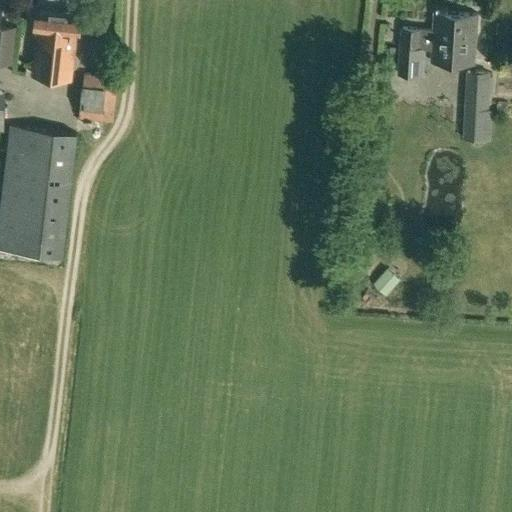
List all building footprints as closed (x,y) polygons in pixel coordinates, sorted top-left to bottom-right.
[(4,5),(0,4),(0,60),(11,62),(15,27),(1,26),(4,5)] [(36,27),(38,27),(33,74),(73,79),(78,32),(80,32),(82,15),(80,15),(77,11),(68,10),(64,13),(38,10),(36,27)] [(400,74),(423,76),(425,48),(432,49),(431,60),(476,63),(479,14),(434,11),(433,29),(403,27),(400,74)] [(492,139),(493,109),(489,108),(491,72),(467,70),(463,139),(492,139)] [(85,73),(79,118),(114,122),(119,77),(85,73)] [(0,207),(0,249),(64,257),(79,133),(10,124),(0,207)] [(395,193),(405,190),(399,168),(389,170),(395,193)] [(386,292),(399,278),(388,267),(374,281),(386,292)]
